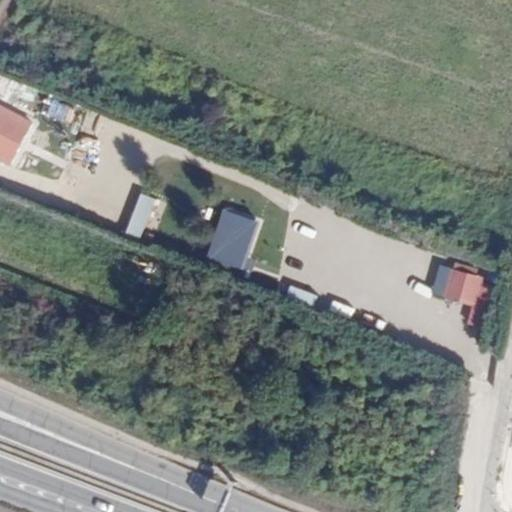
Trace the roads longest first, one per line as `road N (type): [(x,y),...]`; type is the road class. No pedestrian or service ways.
road 1 (unknown): [(138,138),(271,194),(378,287),(511,369)]
road 2 (primary): [(230,511),(80,448)]
road 3 (unclassified): [(481,511),(472,481),(483,356)]
